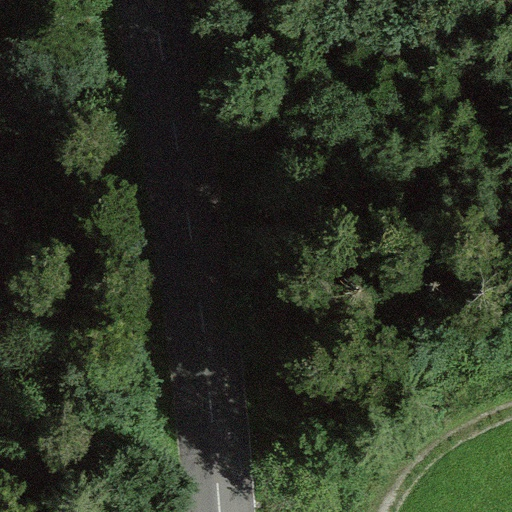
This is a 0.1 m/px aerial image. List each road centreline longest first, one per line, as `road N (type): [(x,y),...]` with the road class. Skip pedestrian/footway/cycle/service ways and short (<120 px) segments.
road 1 (tertiary): [(222,511),(183,168),(152,0)]
road 2 (track): [(402,511),(462,415),(511,397)]
